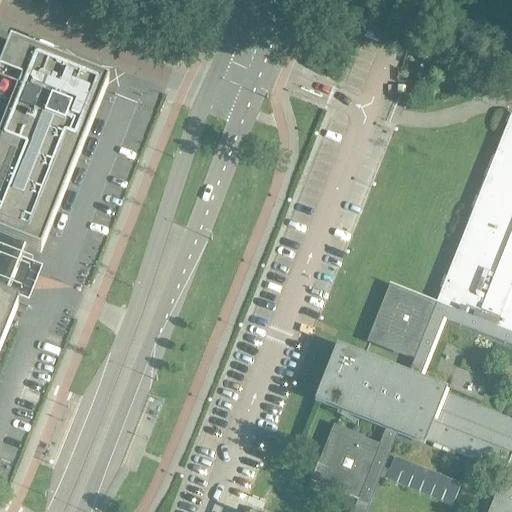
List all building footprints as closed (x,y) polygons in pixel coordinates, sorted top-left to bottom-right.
[(154,48),(162,28),(138,18),(130,39),(154,48)] [(108,84),(10,45),(0,68),(0,238),(28,249),(40,254),(108,84)] [(511,511),(511,115),(511,116),(511,117),(497,151),(436,304),(388,285),(388,286),(391,287),(369,342),(414,360),(408,375),(336,346),(314,402),(385,431),(379,447),(335,429),(313,483),(310,482),(310,483),(357,502),(352,511),(511,511)] [(0,238),(0,302),(3,304),(14,308),(31,314),(43,276),(46,265),(25,257),(28,249),(0,238)] [(0,343),(14,308),(3,304),(0,302),(0,343)]
